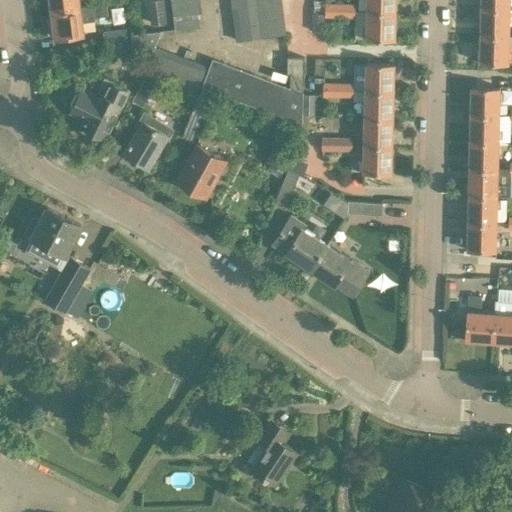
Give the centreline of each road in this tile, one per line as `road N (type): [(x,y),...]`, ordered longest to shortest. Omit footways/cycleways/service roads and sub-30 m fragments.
road 1 (residential): [(427,406),(391,393),(159,232),(37,169),(13,126)]
road 2 (residential): [(427,406),(437,0)]
road 3 (residential): [(13,126),(22,94),(10,0)]
